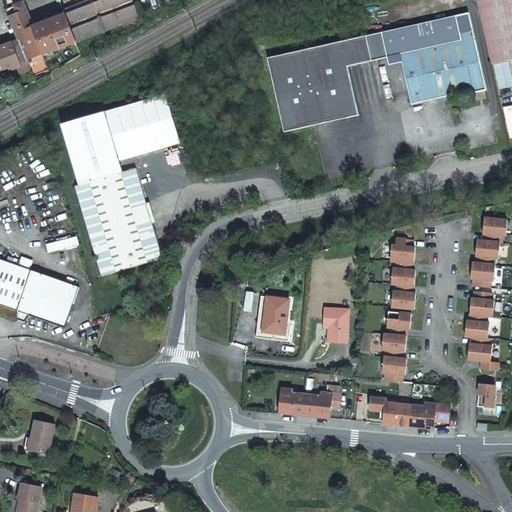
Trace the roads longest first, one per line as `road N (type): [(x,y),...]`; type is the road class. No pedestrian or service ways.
road 1 (residential): [(180,373),(191,270),(220,237),(511,164)]
road 2 (residential): [(472,445),(469,390),(433,359),(448,230)]
road 3 (residential): [(221,427),(370,441)]
road 4 (residential): [(370,441),(494,511)]
road 5 (residential): [(0,366),(121,411)]
